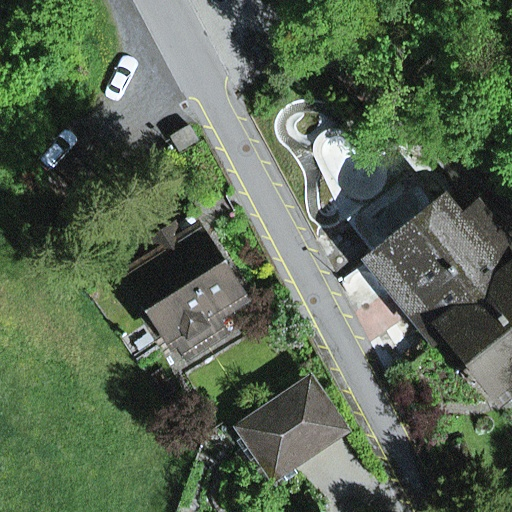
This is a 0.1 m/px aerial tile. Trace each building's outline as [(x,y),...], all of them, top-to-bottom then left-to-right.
[(450,326),(511,277),(511,249),(485,215),(460,234),(412,173),(357,216),(387,254),(378,261),(440,339),(452,329),(450,326)] [(160,255),(129,274),(172,343),(176,340),(186,356),(224,333),(214,317),(241,300),(198,231),(182,241),(173,227),(152,241),(160,255)] [(432,346),(440,339),(378,261),(370,267),(432,346)] [(511,277),(450,326),(452,329),(499,389),(511,378),(511,277)] [(311,381),(261,414),(295,465),(345,431),(311,381)] [(242,428),(240,429),(251,445),(274,479),(295,465),(261,414),(242,428)]
